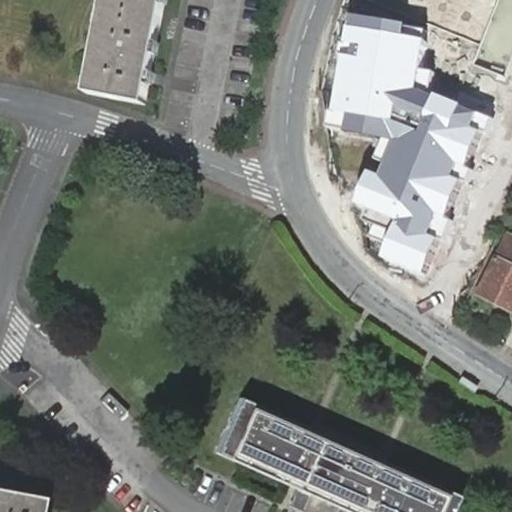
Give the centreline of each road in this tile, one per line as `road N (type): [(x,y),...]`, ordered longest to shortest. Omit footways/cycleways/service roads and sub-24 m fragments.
road 1 (residential): [(295,193),(345,269),(511,383)]
road 2 (residential): [(0,314),(182,511)]
road 3 (residential): [(317,0),(285,125),(295,193)]
road 4 (residential): [(0,273),(60,112)]
road 5 (residential): [(197,157),(227,0)]
road 6 (residential): [(197,157),(60,112)]
